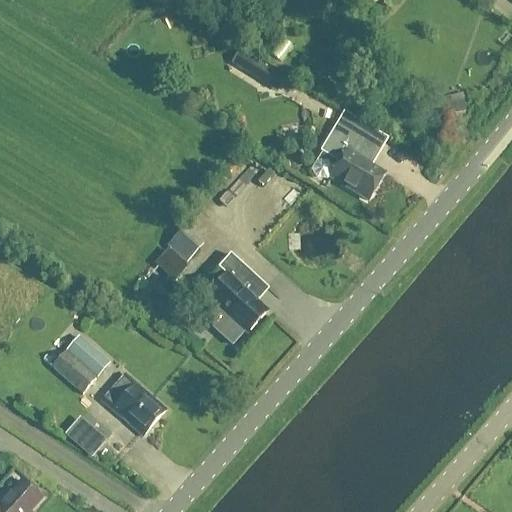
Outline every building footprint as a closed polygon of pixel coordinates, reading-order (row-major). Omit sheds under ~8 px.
[(246,72),(253,60),(240,51),(232,64),(246,72)] [(368,202),(385,175),(355,157),(363,144),(336,127),(321,153),(340,164),(331,179),(368,202)] [(273,169),(249,200),(261,209),(285,179),(273,169)] [(193,261),(202,246),(183,234),(174,249),(193,261)] [(227,277),(216,288),(207,299),(218,310),(229,319),(217,332),(232,346),(244,333),(247,336),(268,313),(258,304),(241,288),(243,285),(252,275),(231,255),(218,269),(227,277)] [(82,395),(109,365),(80,338),(52,368),(82,395)] [(166,412),(137,385),(126,375),(103,400),(113,410),(143,437),(166,412)] [(0,511),(31,511),(43,499),(23,482),(0,508),(0,507),(0,511)]
